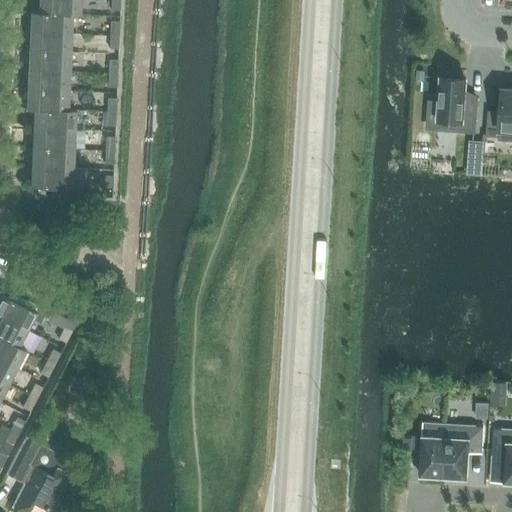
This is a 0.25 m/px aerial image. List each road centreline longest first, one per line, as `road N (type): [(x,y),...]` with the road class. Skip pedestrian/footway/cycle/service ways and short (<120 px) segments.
road 1 (secondary): [(309,0),(278,511)]
road 2 (secondary): [(307,511),(338,0)]
